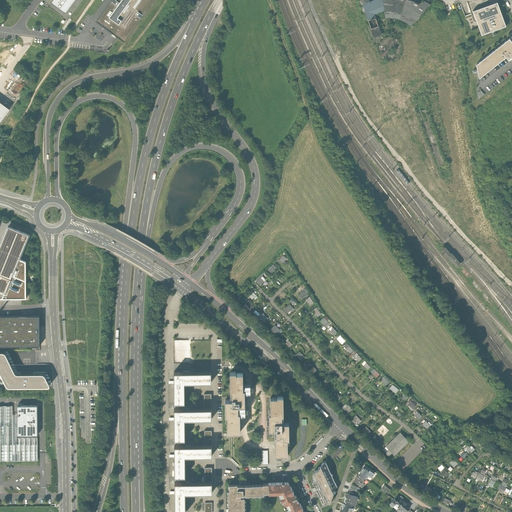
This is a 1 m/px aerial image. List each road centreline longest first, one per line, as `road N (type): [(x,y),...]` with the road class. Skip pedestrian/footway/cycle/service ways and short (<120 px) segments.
road 1 (trunk): [(56,199),(59,121),(84,98),(123,105),(135,129),(125,267)]
road 2 (trunk): [(139,276),(163,130),(219,0)]
road 3 (trunk): [(210,260),(256,188),(253,162),(203,75),(220,0)]
road 4 (trunk): [(203,0),(175,44),(151,64),(83,79),(55,102),(47,124),(48,199)]
road 5 (trunk): [(139,276),(161,178),(189,147),(219,149),(240,177),(234,205),(206,242)]
road 6 (trunk): [(205,0),(150,131),(125,267)]
road 7 (tertiary): [(52,265),(66,511)]
road 8 (track): [(93,0),(0,161)]
road 9 (trunk): [(134,448),(139,276)]
road 10 (tertiary): [(184,291),(298,382)]
road 11 (tertiary): [(340,425),(403,486),(445,511)]
road 12 (trunk): [(121,381),(98,511)]
road 13 (trunk): [(121,381),(124,511)]
road 14 (tertiary): [(66,225),(177,285)]
